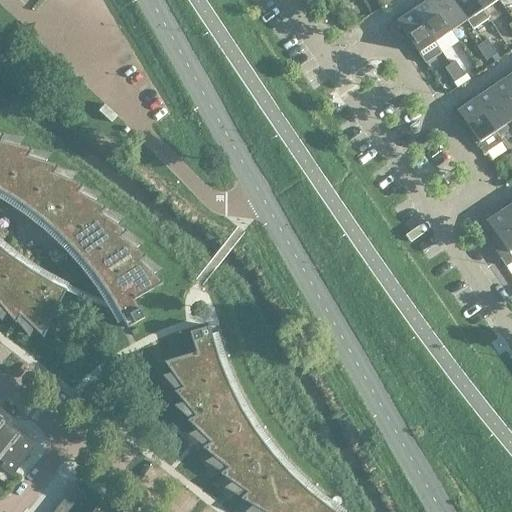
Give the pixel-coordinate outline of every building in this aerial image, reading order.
[(467,22),(452,0),(430,0),(430,1),(451,32),(467,22)] [(483,11),(475,0),(452,0),(467,22),(473,30),(488,19),(483,11)] [(499,0),(498,0),(475,0),(483,11),(499,0)] [(451,32),(430,1),(414,11),(435,43),(451,32)] [(435,43),(414,11),(397,22),(419,54),(435,43)] [(487,40),(482,44),(477,47),(481,55),(492,47),(487,40)] [(497,55),(492,47),(481,55),(486,62),(497,55)] [(456,62),(450,65),(445,69),(450,76),(460,69),(456,62)] [(465,76),(460,69),(450,76),(455,83),(465,76)] [(511,121),(511,88),(506,79),(490,90),(511,122),(511,121)] [(511,122),(490,90),(474,101),(495,133),(511,122)] [(495,133),(474,101),(458,112),(479,144),(495,133)] [(162,283),(139,263),(146,258),(145,256),(121,238),(128,233),(126,231),(100,215),(107,209),(105,207),(105,208),(78,194),(83,187),(82,186),(53,175),(59,167),(57,166),(57,167),(28,158),(32,150),(31,149),(30,150),(1,143),(5,135),(3,134),(3,135),(0,134),(0,192),(15,201),(38,217),(58,235),(77,254),(93,274),(97,279),(108,296),(112,301),(128,329),(128,328),(144,319),(134,301),(163,284),(162,283)] [(511,251),(511,223),(504,211),(479,228),(487,240),(495,234),(508,254),(511,251)] [(51,283),(28,270),(11,258),(6,254),(0,248),(0,305),(15,323),(14,323),(16,324),(21,316),(42,337),(42,338),(43,338),(66,292),(67,291),(51,283)] [(269,452),(257,435),(253,429),(242,412),(239,406),(230,388),(227,382),(220,363),(218,357),(209,326),(208,327),(190,333),(196,353),(164,363),(165,364),(183,389),(175,392),(175,394),(176,394),(195,417),(188,421),(188,422),(189,422),(210,444),(203,448),(204,450),(228,469),(220,474),(222,476),(247,493),(241,499),(242,501),(242,500),(262,511),(333,511),(327,507),(311,495),(306,491),(292,476),(287,472),(273,457),(269,452)] [(0,457),(18,434),(3,422),(0,425),(0,457)] [(0,466),(12,476),(35,446),(18,434),(0,457),(0,466)] [(94,511),(100,505),(78,488),(70,498),(88,511),(94,511)] [(88,511),(70,498),(63,507),(68,511),(88,511)] [(118,511),(104,501),(100,505),(94,511),(118,511)]
